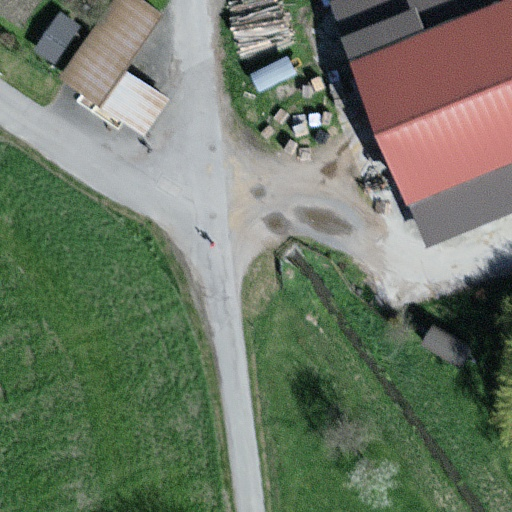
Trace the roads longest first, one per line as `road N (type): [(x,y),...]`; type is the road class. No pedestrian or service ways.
road 1 (track): [(511,245),(450,265),(425,263),(291,206),(214,200)]
road 2 (unclassified): [(250,511),(215,223)]
road 3 (residential): [(0,95),(148,195),(215,223)]
road 4 (residential): [(190,0),(215,223)]
